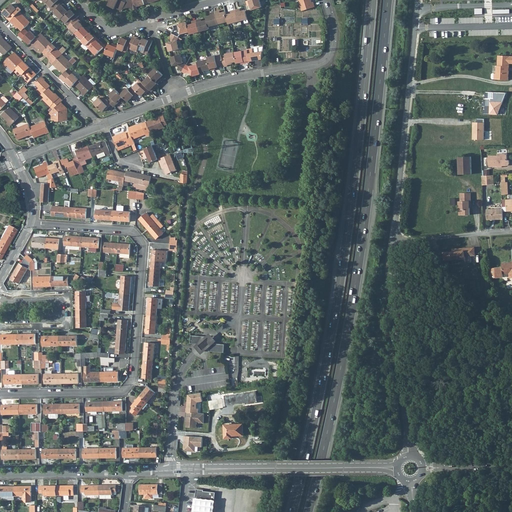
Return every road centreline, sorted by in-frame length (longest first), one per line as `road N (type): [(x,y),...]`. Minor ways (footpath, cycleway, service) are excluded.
road 1 (trunk): [(372,0),(336,305),(292,511)]
road 2 (trunk): [(308,511),(363,232),(387,0)]
road 3 (residential): [(408,457),(392,251),(419,0)]
road 4 (residential): [(0,393),(121,391),(132,378),(143,245),(132,230),(29,222)]
road 5 (tertiary): [(398,468),(168,470)]
road 6 (residential): [(320,62),(221,80),(104,123)]
road 7 (residential): [(77,0),(113,32),(218,0)]
road 8 (residential): [(99,125),(0,24)]
road 9 (residential): [(0,319),(60,318),(60,300),(0,301)]
road 10 (residential): [(168,470),(177,384),(225,376)]
road 11 (tertiary): [(129,471),(0,474)]
